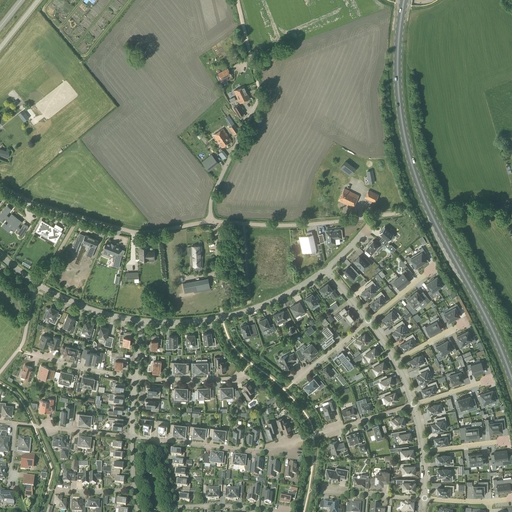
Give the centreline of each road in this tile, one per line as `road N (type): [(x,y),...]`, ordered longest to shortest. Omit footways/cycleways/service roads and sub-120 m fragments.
road 1 (primary): [(511,380),(407,152),(396,64),(403,0)]
road 2 (residential): [(213,221),(130,231),(0,187)]
road 3 (residential): [(325,270),(247,311),(140,322)]
road 4 (residential): [(400,213),(294,225),(213,221)]
road 5 (residential): [(140,322),(64,299),(0,255)]
road 6 (residential): [(213,221),(210,202),(257,86)]
road 7 (residential): [(300,438),(265,451),(159,440)]
